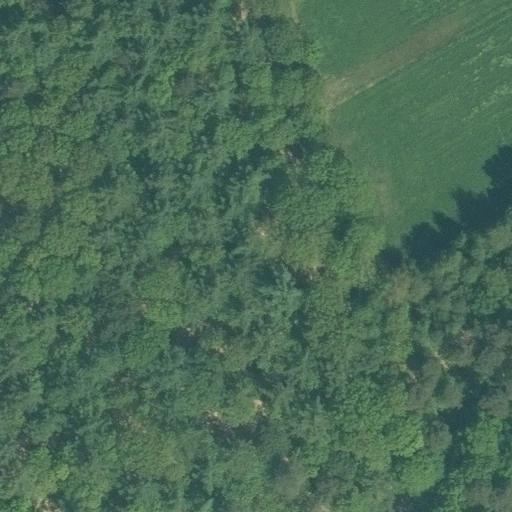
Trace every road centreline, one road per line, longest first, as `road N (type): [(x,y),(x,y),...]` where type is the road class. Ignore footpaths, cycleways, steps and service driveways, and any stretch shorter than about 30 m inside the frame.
road 1 (track): [(249,0),(398,507)]
road 2 (track): [(511,443),(398,507)]
